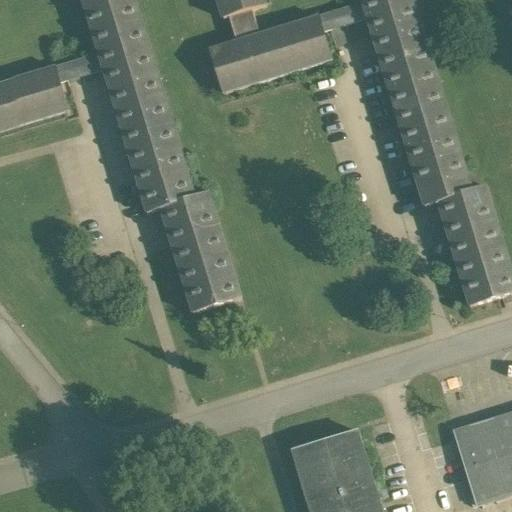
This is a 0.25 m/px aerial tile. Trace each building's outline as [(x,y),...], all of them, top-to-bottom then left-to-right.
[(196,200),(135,0),(81,0),(99,57),(104,72),(148,216),(162,212),(193,316),(242,301),(210,195),(196,200)] [(267,9),(263,0),(217,0),(224,22),(230,20),(237,44),(260,37),(253,13),(267,9)] [(413,0),(360,0),(363,6),(367,20),(425,209),(438,205),(470,310),(511,296),(511,272),(486,189),(473,193),(413,0)] [(363,6),(319,19),(324,34),(367,20),(363,6)] [(237,44),(210,52),(224,96),(333,63),(324,34),(319,19),(260,37),(237,44)] [(99,57),(56,70),(61,85),(104,72),(99,57)] [(56,69),(0,85),(0,134),(70,114),(61,85),(56,70),(56,69)] [(511,416),(454,434),(477,509),(511,498),(511,416)] [(382,511),(358,434),(293,454),(310,511),(382,511)]
